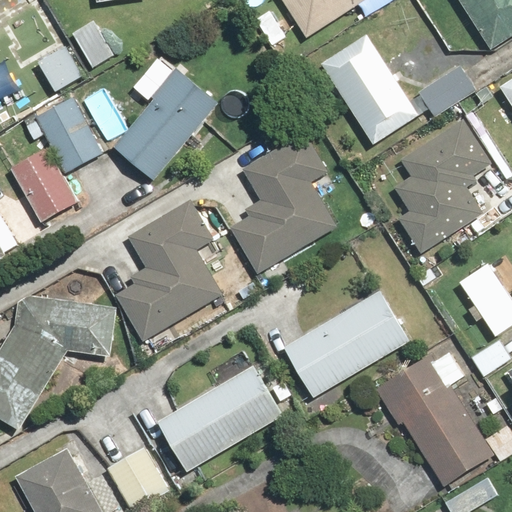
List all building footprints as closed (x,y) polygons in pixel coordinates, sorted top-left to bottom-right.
[(289,0),(313,38),(369,3),(373,0),(289,0)] [(511,0),(465,0),(497,49),(511,39),(511,0)] [(100,20),(77,34),(98,68),(121,53),(100,20)] [(373,38),(331,65),(382,146),(425,119),(373,38)] [(76,44),(45,62),(63,95),(94,77),(76,44)] [(483,92),(467,67),(421,95),(438,121),(483,92)] [(226,103),(184,70),(123,148),(165,180),(226,103)] [(79,98),(42,118),(58,150),(69,171),(106,152),(79,98)] [(408,160),(417,175),(401,185),(418,212),(406,219),(428,253),(492,212),(473,183),(500,166),(471,120),(408,160)] [(231,224),(262,271),(340,221),(313,179),(332,167),(308,129),(245,169),(264,198),(249,207),(251,211),(231,224)] [(87,205),(69,171),(58,150),(20,170),(49,225),(87,205)] [(145,342),(179,324),(229,300),(203,250),(218,242),(197,201),(183,209),(134,234),(152,270),(138,277),(143,288),(123,298),(145,342)] [(0,255),(8,251),(0,236),(0,255)] [(485,324),(492,319),(501,334),(511,327),(511,281),(500,263),(468,284),(484,308),(477,312),(485,324)] [(390,291),(292,348),(321,399),(420,342),(390,291)] [(27,299),(25,321),(4,358),(0,356),(0,415),(27,431),(72,352),(119,355),(122,305),(27,299)] [(511,355),(511,347),(506,339),(478,359),(487,372),(511,355)] [(454,489),(502,458),(511,451),(511,424),(489,439),(456,387),(472,377),(456,351),(440,362),(436,355),(388,386),(380,391),(404,427),(411,423),(454,489)] [(511,364),(503,370),(511,383),(511,364)] [(291,381),(279,388),(266,366),(165,422),(195,475),(296,419),(286,402),(299,395),(291,381)] [(155,443),(111,469),(136,511),(141,511),(181,488),(155,443)] [(113,511),(76,447),(22,477),(42,511),(113,511)] [(478,511),(503,497),(492,478),(449,503),(454,511),(478,511)]
